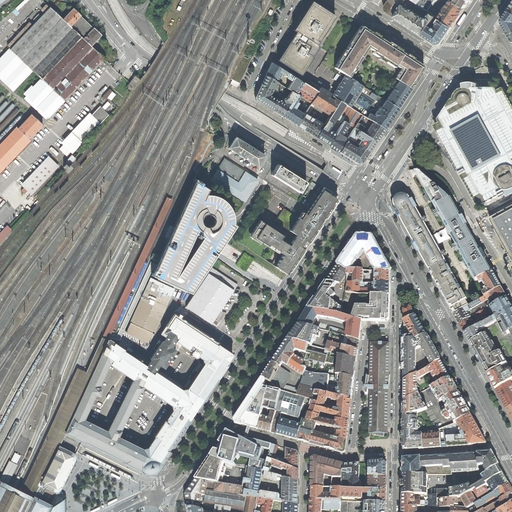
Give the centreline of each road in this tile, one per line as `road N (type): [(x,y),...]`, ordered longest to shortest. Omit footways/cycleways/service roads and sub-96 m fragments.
road 1 (secondary): [(349,194),(165,471),(158,495),(167,511)]
road 2 (secondary): [(175,511),(192,470),(367,209)]
road 3 (tertiary): [(469,213),(433,168),(348,177),(225,105)]
road 4 (secondary): [(87,0),(137,62),(280,148)]
road 5 (tertiary): [(499,447),(409,283)]
road 6 (secondary): [(377,192),(471,50)]
road 7 (residential): [(397,331),(366,336),(350,458)]
road 8 (secondary): [(441,57),(362,176)]
road 9 (secondary): [(225,105),(114,24)]
road 10 (residential): [(396,455),(397,331)]
